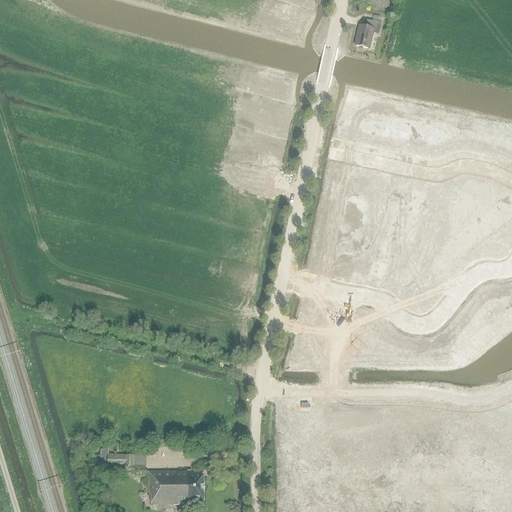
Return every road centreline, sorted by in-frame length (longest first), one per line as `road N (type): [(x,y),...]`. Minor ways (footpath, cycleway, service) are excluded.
road 1 (residential): [(511,263),(468,279),(426,323),(379,302),(282,279)]
road 2 (track): [(21,315),(262,372)]
road 3 (unclassified): [(257,511),(259,391),(282,279)]
road 4 (residential): [(309,146),(431,172),(474,166),(511,181)]
road 5 (unclassified): [(309,146),(342,0)]
road 6 (residential): [(372,473),(511,481)]
road 7 (unclassified): [(282,279),(309,146)]
